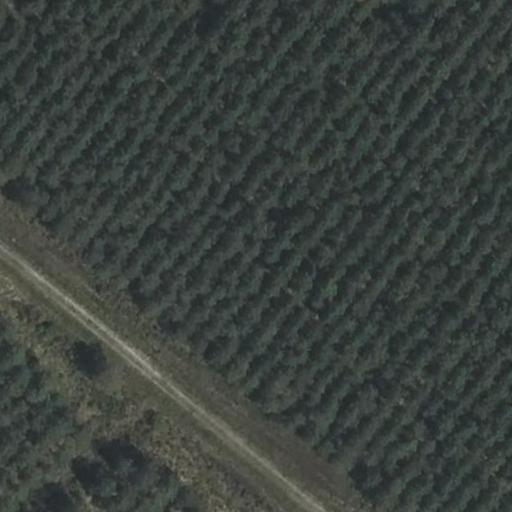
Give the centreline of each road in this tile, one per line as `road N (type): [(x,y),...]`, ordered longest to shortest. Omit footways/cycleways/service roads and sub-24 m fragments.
road 1 (track): [(319,511),(0,245)]
road 2 (track): [(19,511),(164,382)]
